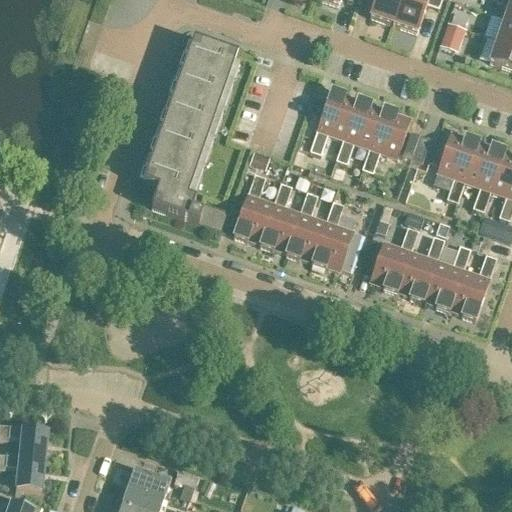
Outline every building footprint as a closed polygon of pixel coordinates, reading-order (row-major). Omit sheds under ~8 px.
[(315,0),(313,6),(338,15),(343,0),(315,0)] [(391,33),(403,0),(376,0),(368,25),(391,33)] [(403,0),(391,33),(416,42),(427,12),(437,15),(442,0),(403,0)] [(511,5),(501,2),(496,0),(495,0),(493,8),(507,13),(503,26),(511,29),(511,5)] [(462,34),(466,23),(457,20),(453,31),(462,34)] [(511,29),(503,26),(495,48),(511,53),(511,29)] [(438,56),(455,62),(463,39),(446,33),(438,56)] [(184,205),(235,62),(193,48),(142,191),(157,196),(150,216),(220,241),(227,220),(184,205)] [(487,70),(511,78),(511,53),(495,48),(487,70)] [(342,149),(355,109),(344,105),(345,103),(330,99),(309,161),(320,164),(327,144),(342,149)] [(353,153),(368,158),(382,118),(371,114),(372,113),(356,107),(355,109),(342,149),(335,170),(346,173),(353,153)] [(398,122),(382,117),(382,118),(368,158),(361,179),(372,183),(375,174),(381,176),(383,171),(376,169),(379,162),(395,168),(410,128),(397,124),(398,122)] [(457,212),(464,192),(478,152),(478,150),(464,145),(464,147),(450,142),(436,182),(453,188),(446,208),(457,212)] [(429,147),(419,143),(410,166),(421,170),(429,147)] [(472,217),(483,221),(490,201),(504,161),(504,159),(490,154),(490,156),(478,152),(464,192),(479,197),(472,217)] [(260,176),(263,165),(253,161),(249,172),(260,176)] [(511,163),(504,161),(490,201),(494,202),(505,206),(498,226),(509,230),(511,220),(511,163)] [(246,248),(258,253),(273,213),(258,208),(265,187),(254,183),(232,245),(246,250),(246,248)] [(284,262),(298,222),(284,217),(291,196),(280,193),(273,213),(258,253),(258,254),(272,259),(272,257),(284,262)] [(298,267),(310,271),(325,231),(310,226),(317,205),(306,202),(299,222),(298,222),(284,262),(284,263),(298,268),(298,267)] [(332,210),(325,231),(310,271),(310,272),(324,277),(324,276),(338,280),(353,240),(336,235),(343,214),(332,210)] [(509,251),(511,243),(511,234),(483,225),(478,240),(509,251)] [(395,302),(396,300),(410,260),(417,240),(406,236),(399,256),(382,251),(368,291),(382,296),(381,297),(395,302)] [(421,311),(422,310),(436,269),(443,249),(432,245),(425,265),(410,260),(396,300),(408,305),(407,306),(421,311)] [(436,269),(422,310),(434,314),(434,315),(447,320),(448,319),(462,278),(469,258),(458,254),(451,275),(436,269)] [(477,284),(462,278),(448,319),(460,323),(460,324),(474,329),(495,267),(484,263),(477,284)] [(0,306),(9,278),(0,274),(0,306)] [(18,467),(44,470),(47,440),(23,438),(23,436),(0,433),(0,449),(7,450),(8,446),(20,447),(18,465),(18,467)] [(18,467),(18,465),(0,462),(0,478),(5,479),(5,475),(17,476),(15,497),(41,499),(44,470),(18,467)] [(127,495),(163,507),(169,489),(133,477),(127,495)] [(174,488),(184,492),(193,495),(197,485),(177,478),(174,488)] [(188,509),(193,495),(184,492),(179,506),(188,509)] [(121,511),(161,511),(163,507),(127,495),(121,511)]
